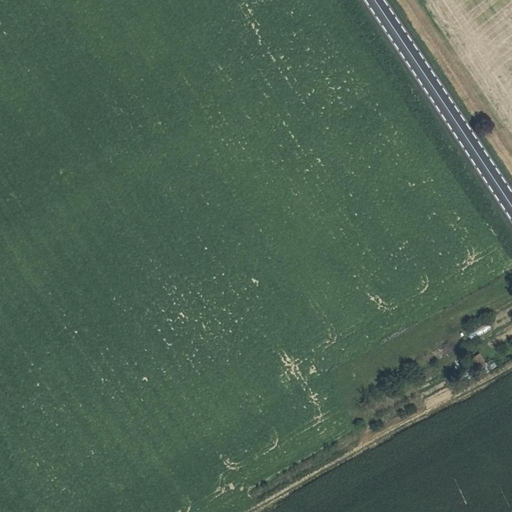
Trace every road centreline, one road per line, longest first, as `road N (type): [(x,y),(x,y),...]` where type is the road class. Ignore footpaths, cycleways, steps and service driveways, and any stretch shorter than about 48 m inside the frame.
road 1 (secondary): [(511,206),(375,0)]
road 2 (track): [(511,440),(380,511)]
